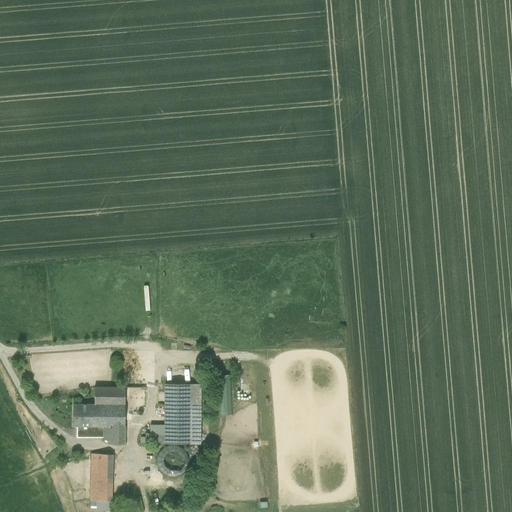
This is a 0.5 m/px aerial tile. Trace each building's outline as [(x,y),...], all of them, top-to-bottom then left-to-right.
[(232,414),(231,375),(216,375),(217,415),(232,414)] [(200,383),(165,384),(165,425),(164,433),(164,443),(200,443),(200,383)] [(94,404),(125,403),(125,387),(94,387),(94,404)] [(94,404),(90,404),(90,426),(103,426),(124,426),(125,403),(94,404)] [(90,404),(73,404),(73,426),(90,426),(90,404)] [(124,443),(124,426),(103,426),(103,438),(110,443),(124,443)] [(145,443),(164,443),(164,433),(151,433),(145,433),(145,437),(145,443)] [(112,454),(91,453),(89,500),(97,500),(111,500),(112,454)] [(111,510),(111,500),(97,500),(97,510),(111,510)]
